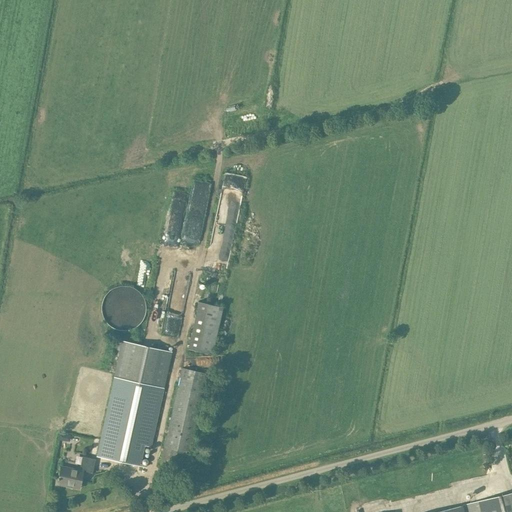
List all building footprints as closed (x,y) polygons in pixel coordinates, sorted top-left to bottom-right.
[(228,127),(229,135),(239,134),(238,126),(228,127)] [(227,174),(225,219),(241,219),(242,174),(227,174)] [(170,204),(183,208),(188,195),(175,191),(170,204)] [(162,331),(178,334),(192,271),(176,267),(162,331)] [(134,332),(149,297),(112,282),(98,317),(134,332)] [(223,307),(198,302),(188,349),(213,354),(223,307)] [(122,341),(96,456),(146,467),(146,466),(140,465),(144,445),(151,447),(171,352),(122,341)] [(181,367),(179,378),(159,468),(185,474),(192,443),(195,444),(197,436),(194,435),(205,384),(208,373),(181,367)] [(82,456),(79,471),(61,467),(58,484),(79,489),(82,472),(92,473),(95,459),(82,456)] [(511,511),(511,492),(463,505),(464,511),(511,511)]
